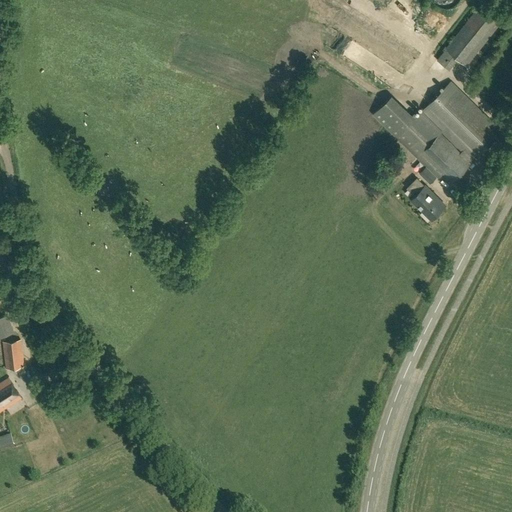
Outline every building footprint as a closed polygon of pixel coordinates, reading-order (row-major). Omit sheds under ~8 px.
[(381,0),(416,21),(422,11),(404,0),(381,0)] [(443,8),(446,8),(448,8),(451,7),(455,5),(457,3),(459,1),(459,0),(431,0),(432,1),(434,3),(436,5),(439,7),(443,8)] [(466,65),(499,22),(479,6),(445,49),(437,60),(449,70),(458,59),(466,65)] [(433,11),(429,23),(444,28),(448,17),(433,11)] [(387,52),(391,42),(370,33),(366,42),(387,52)] [(434,174),(438,178),(442,174),(451,183),(502,131),(451,81),(408,123),(386,101),(373,114),(426,166),(419,173),(429,184),(436,176),(434,174)] [(432,219),(442,208),(437,203),(440,200),(417,177),(407,187),(415,195),(412,199),(432,219)] [(1,315),(0,313),(0,335),(15,330),(8,313),(1,315)] [(6,368),(24,366),(20,339),(3,341),(6,368)] [(0,411),(22,398),(9,378),(0,383),(0,411)] [(0,447),(15,442),(11,432),(0,435),(0,447)]
